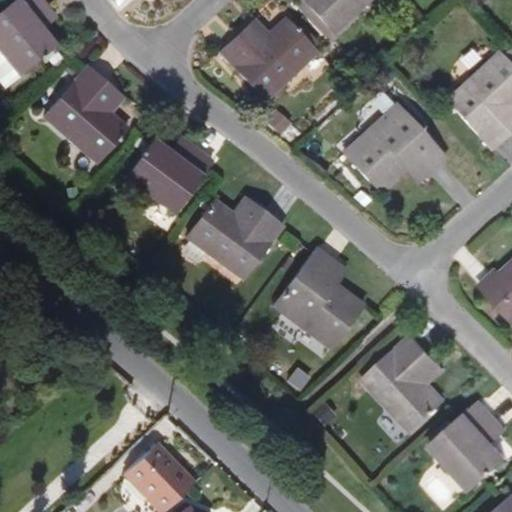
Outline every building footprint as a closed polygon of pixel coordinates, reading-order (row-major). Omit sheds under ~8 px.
[(51,47),(38,30),(31,22),(46,10),(37,0),(13,0),(0,10),(0,85),(1,87),(51,47)] [(358,10),(350,2),(351,0),(300,0),(332,35),(358,10)] [(358,10),(368,0),(351,0),(350,2),(358,10)] [(38,30),(52,18),(46,10),(31,22),(38,30)] [(265,103),(317,54),(285,19),(267,36),(260,43),(245,28),(219,53),(265,103)] [(267,36),(253,22),(245,28),(260,43),(267,36)] [(511,103),(511,68),(500,55),(448,101),(491,150),(511,130),(511,118),(504,110),(511,103)] [(110,114),(102,107),(115,92),(87,67),(44,116),(96,164),(128,129),(110,114)] [(110,114),(123,99),(115,92),(102,107),(110,114)] [(443,160),(393,107),(341,156),(380,197),(405,173),(413,165),(425,177),(443,160)] [(181,167),(172,160),(183,146),(162,130),(122,181),(152,204),(158,195),(177,209),(198,180),(181,167)] [(181,167),(192,153),(183,146),(172,160),(181,167)] [(425,177),(413,165),(405,173),(416,185),(425,177)] [(177,209),(158,195),(152,204),(170,217),(177,209)] [(239,223),(251,206),(242,198),(229,216),(239,223)] [(241,284),(282,229),(251,206),(239,223),(229,216),(212,203),(184,241),(241,284)] [(336,287),(328,281),(337,269),(314,252),(271,310),(329,354),(364,308),(336,287)] [(511,263),(494,280),(490,277),(480,287),(511,321),(511,263)] [(336,287),(345,275),(337,269),(328,281),(336,287)] [(427,384),(420,377),(436,363),(410,335),(360,380),(408,433),(442,401),(427,384)] [(427,384),(442,370),(436,363),(420,377),(427,384)] [(504,460),(489,444),(482,437),(496,424),(477,403),(428,448),(453,475),(462,468),(477,485),(504,460)] [(489,444),(503,431),(496,424),(482,437),(489,444)] [(163,511),(192,484),(154,444),(123,473),(159,511),(163,511)] [(477,485),(462,468),(453,475),(469,492),(477,485)] [(511,511),(511,497),(495,511),(511,511)]
